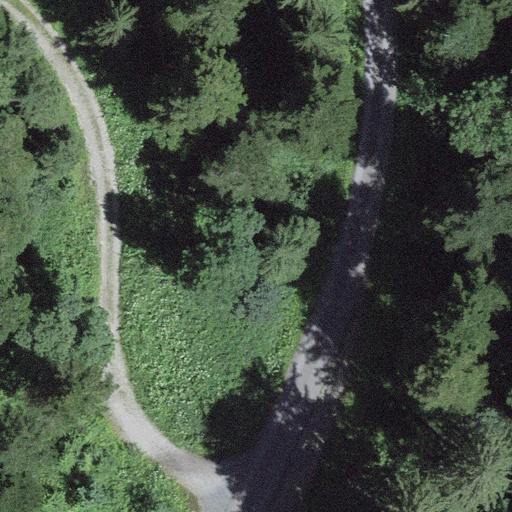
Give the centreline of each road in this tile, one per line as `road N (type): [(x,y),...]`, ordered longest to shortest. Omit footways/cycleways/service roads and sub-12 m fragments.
road 1 (track): [(245,511),(153,444),(120,400),(108,333),(104,162),(93,115),(70,66),(9,0)]
road 2 (track): [(244,511),(345,273),(373,172),(380,0)]
